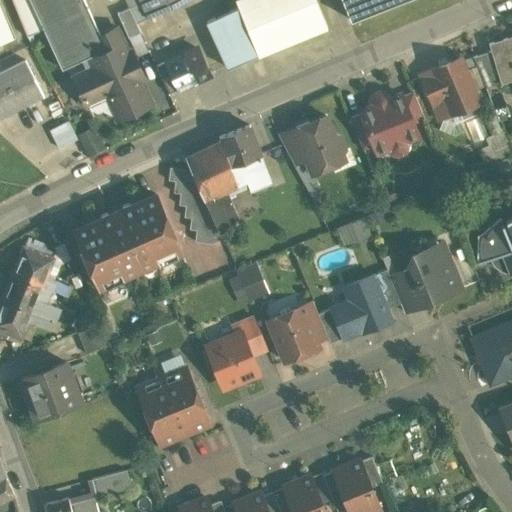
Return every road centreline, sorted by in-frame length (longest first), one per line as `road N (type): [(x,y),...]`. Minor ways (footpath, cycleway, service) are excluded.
road 1 (residential): [(0,219),(501,0)]
road 2 (residential): [(448,383),(429,338),(229,417),(248,462)]
road 3 (residential): [(248,462),(448,383)]
road 4 (residential): [(511,493),(481,464),(448,383)]
